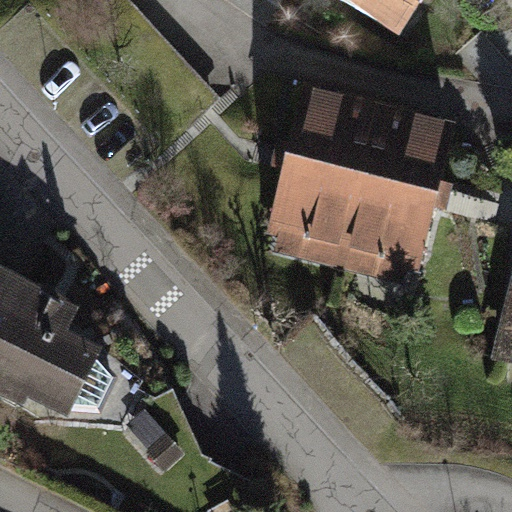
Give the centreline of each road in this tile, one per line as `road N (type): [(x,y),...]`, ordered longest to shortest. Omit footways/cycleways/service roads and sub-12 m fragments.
road 1 (residential): [(0,105),(374,511)]
road 2 (unknown): [(352,488),(428,481),(511,510)]
